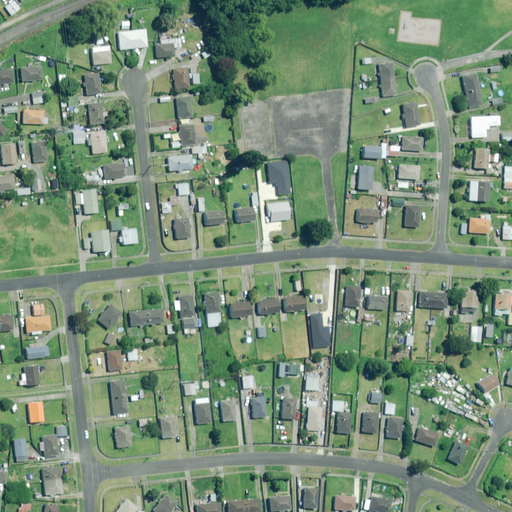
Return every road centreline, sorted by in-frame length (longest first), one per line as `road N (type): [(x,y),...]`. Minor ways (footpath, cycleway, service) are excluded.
road 1 (residential): [(416,477),(287,459),(89,474)]
road 2 (residential): [(156,270),(305,253),(438,259)]
road 3 (residential): [(89,474),(65,280)]
road 4 (residential): [(135,82),(156,270)]
road 5 (residential): [(426,73),(445,154),(438,259)]
